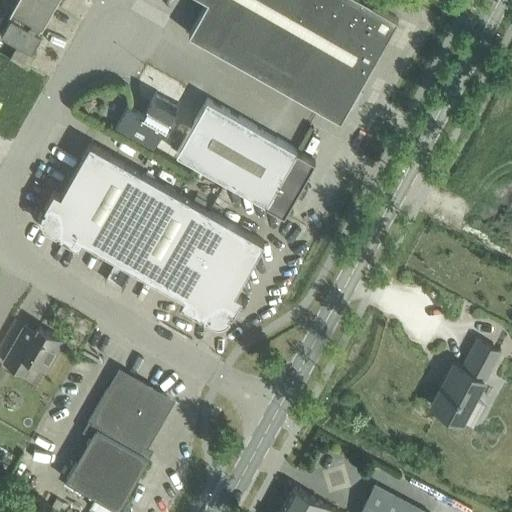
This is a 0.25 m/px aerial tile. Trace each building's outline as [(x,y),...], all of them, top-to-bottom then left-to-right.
[(17,0),(10,14),(11,15),(2,31),(19,41),(16,46),(27,52),(29,48),(32,49),(41,32),(38,30),(40,27),(42,27),(57,0),(17,0)] [(207,0),(189,33),(341,119),(383,44),(398,18),(372,3),(367,0),(207,0)] [(156,90),(143,114),(127,105),(115,126),(153,148),(179,103),(178,102),(176,105),(155,93),(157,90),(156,90)] [(176,152),(265,202),(296,148),(207,98),(176,152)] [(241,296),(235,292),(264,240),(90,142),(61,193),(54,190),(44,207),(46,208),(44,210),(43,210),(42,211),(41,215),(41,220),(43,224),(47,227),(56,232),(57,231),(60,233),(59,234),(79,246),(83,239),(184,296),(180,303),(201,315),(202,313),(204,314),(203,316),(212,321),(217,323),(222,322),(226,320),(229,317),(230,316),(228,315),(230,312),(232,313),(241,296)] [(296,148),(265,202),(284,213),(296,191),(302,194),(307,184),(302,181),(315,159),(296,148)] [(39,324),(36,329),(25,323),(3,361),(25,374),(33,361),(47,369),(65,339),(47,329),(39,324)] [(430,404),(462,421),(499,350),(477,338),(462,366),(453,361),(430,404)] [(66,479),(101,499),(119,509),(149,456),(140,452),(170,399),(117,369),(107,387),(87,421),(96,426),(66,479)] [(358,511),(427,511),(374,483),(358,511)] [(293,485),(281,508),(288,511),(342,511),(343,511),(293,485)]
